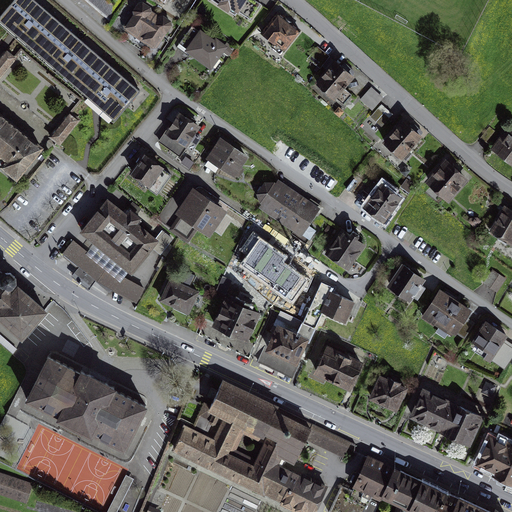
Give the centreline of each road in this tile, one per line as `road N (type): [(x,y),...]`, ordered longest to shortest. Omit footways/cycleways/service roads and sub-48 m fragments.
road 1 (primary): [(511,502),(75,296),(0,236)]
road 2 (residential): [(63,0),(173,96),(511,323)]
road 3 (residential): [(511,189),(289,0)]
